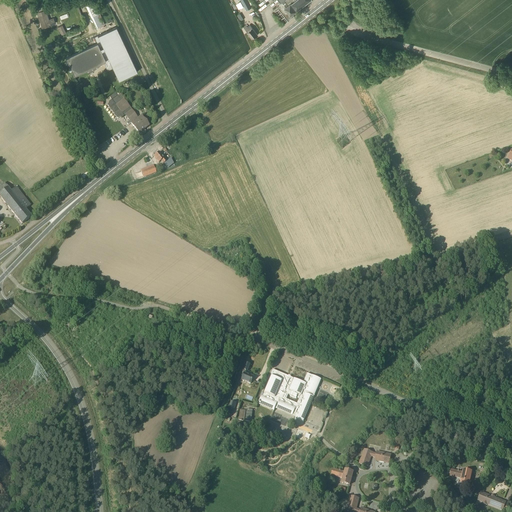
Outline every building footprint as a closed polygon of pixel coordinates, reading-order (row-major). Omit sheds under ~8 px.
[(248,0),(241,0),(246,10),(252,7),(248,0)] [(281,3),(279,3),(278,4),(277,6),(287,19),(289,18),(290,17),(291,16),(291,15),(297,11),(296,11),(310,0),(284,0),(285,0),(281,3)] [(108,32),(100,13),(95,2),(86,6),(91,17),(99,36),(108,32)] [(49,19),(47,13),(46,9),(37,12),(38,16),(42,28),(51,25),(55,24),(54,18),(49,19)] [(61,24),(57,26),(60,35),(65,33),(61,24)] [(248,27),(246,25),(243,27),(252,39),(258,34),(251,26),(248,27)] [(91,73),(104,63),(108,71),(113,69),(119,81),(137,73),(116,28),(108,32),(99,36),(95,38),(98,44),(66,59),(75,77),(88,70),(91,73)] [(117,96),(115,94),(109,98),(112,101),(109,103),(108,106),(118,118),(121,118),(125,115),(130,121),(127,124),(128,126),(131,123),(139,134),(149,126),(141,115),(138,118),(120,95),(117,96)] [(154,157),(159,163),(161,161),(165,165),(168,163),(167,161),(162,155),(161,156),(159,153),(154,157)] [(143,178),(156,173),(153,166),(140,170),(143,178)] [(11,191),(5,183),(0,186),(0,196),(22,224),(31,217),(25,210),(31,206),(16,187),(11,191)] [(242,375),(243,376),(242,380),(251,383),(254,377),(245,373),(246,371),(247,371),(250,365),(246,363),(244,370),(242,375)] [(303,383),(273,370),(271,374),(272,375),(264,393),(263,396),(261,396),(258,404),(258,405),(259,403),(274,410),(274,411),(275,408),(296,416),(295,419),(303,422),(304,422),(303,421),(320,379),(321,380),(307,374),(303,383)] [(233,412),(237,403),(231,401),(228,411),(233,412)] [(376,454),(372,453),(372,452),(364,450),(359,464),(367,467),(371,456),(376,457),(375,460),(389,463),(391,455),(377,452),(376,454)] [(344,472),(333,469),(331,475),(342,479),(341,483),(350,485),(353,472),(345,470),(344,472)] [(463,472),(452,470),(450,476),(462,479),(461,483),(469,485),(472,472),(463,470),(463,472)] [(491,497),(481,492),(478,500),(483,503),(487,505),(487,504),(503,510),(506,502),(494,497),(494,496),(492,495),(491,497)] [(361,511),(356,509),(359,498),(350,496),(347,511),(351,511),(372,511),(362,508),(361,511)]
